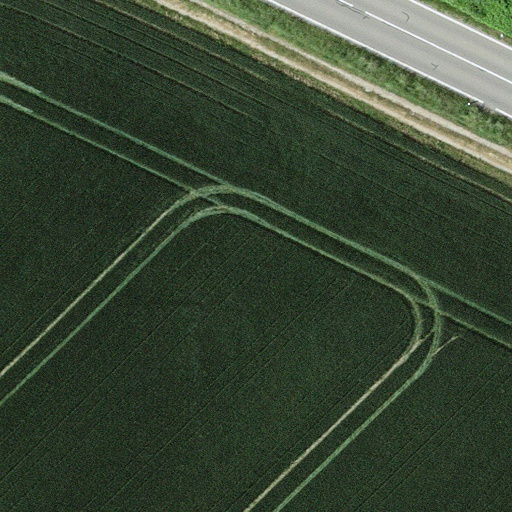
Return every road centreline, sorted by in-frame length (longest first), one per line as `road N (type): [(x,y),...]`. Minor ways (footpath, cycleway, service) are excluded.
road 1 (track): [(511,164),(172,0)]
road 2 (tertiary): [(339,0),(511,83)]
